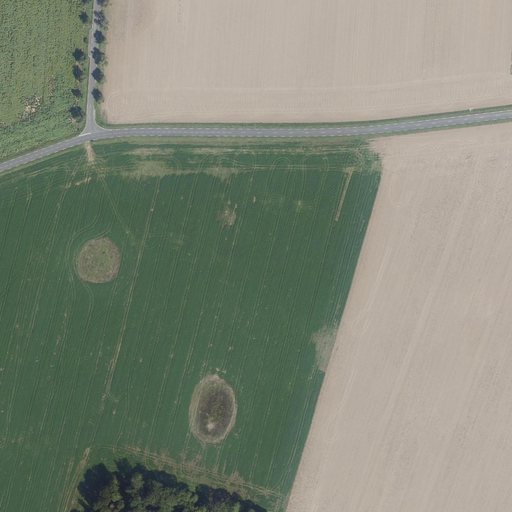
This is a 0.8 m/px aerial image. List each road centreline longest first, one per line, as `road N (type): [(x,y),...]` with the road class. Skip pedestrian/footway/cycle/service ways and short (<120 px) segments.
road 1 (secondary): [(92,135),(324,132),(511,113)]
road 2 (tertiary): [(97,0),(92,135)]
